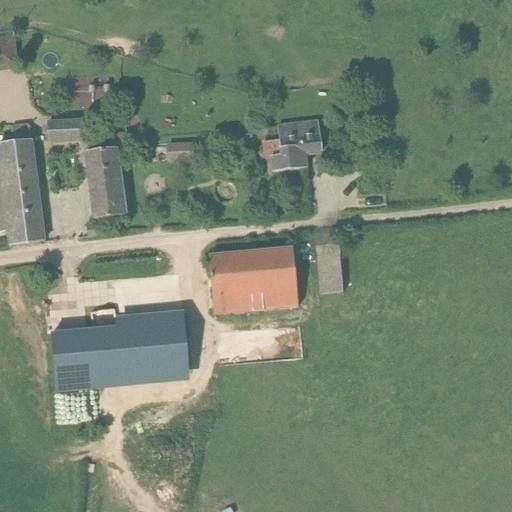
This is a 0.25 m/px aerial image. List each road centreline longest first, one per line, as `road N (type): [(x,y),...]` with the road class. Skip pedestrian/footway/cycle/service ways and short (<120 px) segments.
road 1 (unclassified): [(511,204),(0,258)]
road 2 (track): [(114,451),(111,415),(124,397),(201,383),(184,237)]
